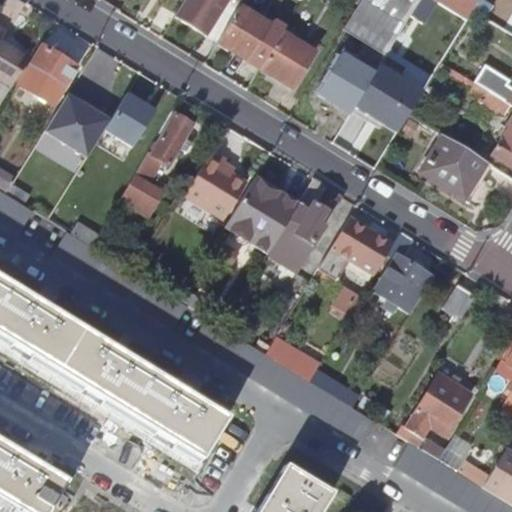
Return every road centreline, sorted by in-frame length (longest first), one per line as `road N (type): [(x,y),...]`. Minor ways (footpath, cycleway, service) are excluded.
road 1 (residential): [(495,268),(60,0)]
road 2 (residential): [(279,414),(0,245)]
road 3 (residential): [(165,511),(0,411)]
road 4 (residential): [(440,511),(279,414)]
